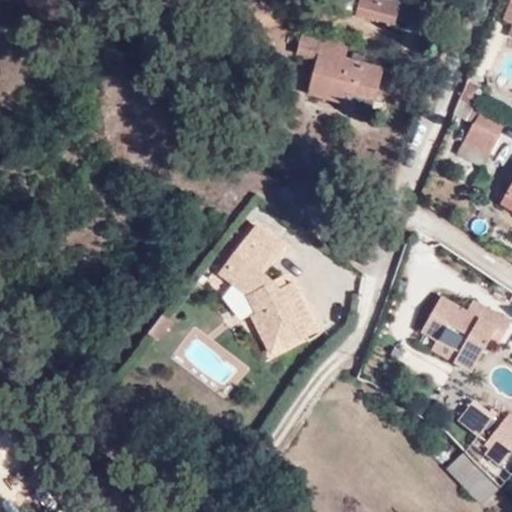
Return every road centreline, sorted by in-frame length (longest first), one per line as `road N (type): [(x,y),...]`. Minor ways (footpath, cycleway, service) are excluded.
road 1 (unclassified): [(385,237),(359,339),(269,437)]
road 2 (unclassified): [(401,200),(487,0)]
road 3 (unclassified): [(511,270),(401,200)]
